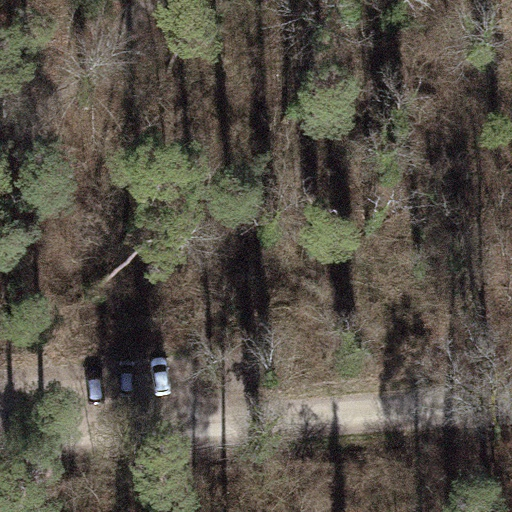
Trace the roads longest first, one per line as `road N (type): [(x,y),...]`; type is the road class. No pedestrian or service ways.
road 1 (track): [(0,442),(511,401)]
road 2 (track): [(149,0),(0,164)]
